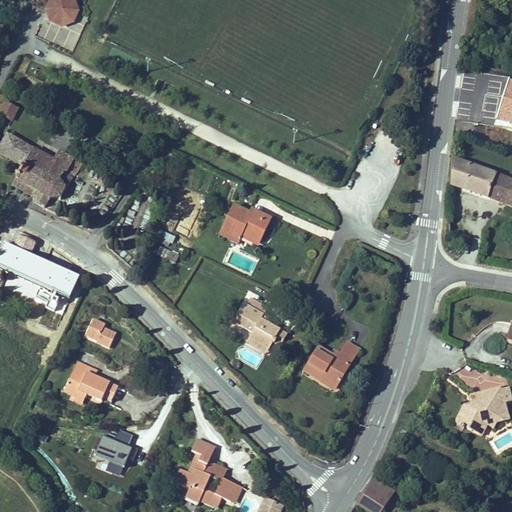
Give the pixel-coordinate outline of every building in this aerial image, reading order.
[(78,10),(73,0),(49,0),(45,8),(51,19),(59,23),(73,20),(78,10)] [(3,110),(15,116),(18,109),(6,103),(3,110)] [(48,172),(54,160),(6,134),(0,145),(0,152),(24,165),(26,161),(48,172)] [(85,162),(60,151),(54,160),(48,172),(26,161),(24,165),(14,184),(33,195),(35,197),(35,198),(34,202),(47,209),(51,200),(59,197),(61,201),(63,200),(62,197),(85,162)] [(511,180),(450,157),(449,184),(511,207),(511,180)] [(251,207),(249,212),(231,204),(220,228),(238,236),(238,235),(255,243),(267,215),(251,207)] [(457,221),(451,221),(450,236),(455,236),(455,238),(469,239),(469,232),(466,232),(466,222),(461,221),(461,219),(457,218),(457,221)] [(1,224),(0,227),(0,241),(3,242),(9,226),(1,224)] [(238,236),(220,228),(218,232),(236,240),(238,236)] [(171,246),(175,235),(162,230),(158,241),(171,246)] [(19,234),(13,250),(31,258),(37,242),(19,234)] [(78,278),(31,258),(13,250),(4,246),(0,255),(0,270),(68,300),(78,278)] [(178,255),(162,247),(159,254),(175,262),(178,255)] [(247,305),(246,305),(236,323),(254,332),(251,337),(271,347),(274,342),(280,328),(267,322),(270,317),(264,314),(269,305),(252,296),(247,305)] [(115,340),(104,335),(106,331),(108,327),(96,322),(88,338),(99,343),(98,345),(111,350),(115,340)] [(289,332),(280,328),(274,342),(282,346),(289,332)] [(117,336),(106,331),(104,335),(115,340),(117,336)] [(271,347),(251,337),(248,343),(268,353),(271,347)] [(319,347),(308,364),(339,382),(360,348),(349,341),(341,354),(335,350),(332,355),(319,347)] [(339,382),(308,364),(306,367),(337,386),(339,382)] [(79,367),(66,397),(78,403),(86,406),(89,401),(102,407),(105,402),(112,405),(119,391),(98,382),(100,377),(79,367)] [(463,405),(453,423),(459,426),(458,428),(462,430),(463,428),(470,432),(476,420),(486,425),(492,428),(495,422),(507,418),(498,388),(468,396),(470,406),(466,407),(465,404),(463,405)] [(84,411),(86,406),(78,403),(76,407),(84,411)] [(480,437),(486,425),(476,420),(470,432),(480,437)] [(122,466),(134,435),(117,429),(113,439),(101,435),(94,455),(101,458),(97,468),(111,473),(115,463),(122,466)] [(212,469),(219,455),(201,446),(195,459),(199,461),(191,480),(188,479),(182,492),(193,496),(188,506),(200,511),(201,511),(203,509),(209,511),(221,511),(224,506),(233,510),(241,493),(226,486),(230,477),(212,469)] [(182,492),(188,479),(183,476),(177,489),(182,492)] [(381,511),(393,493),(374,481),(358,508),(364,511),(381,511)] [(245,495),(241,493),(233,510),(237,511),(245,495)] [(280,511),(284,504),(264,496),(257,511),(280,511)]
